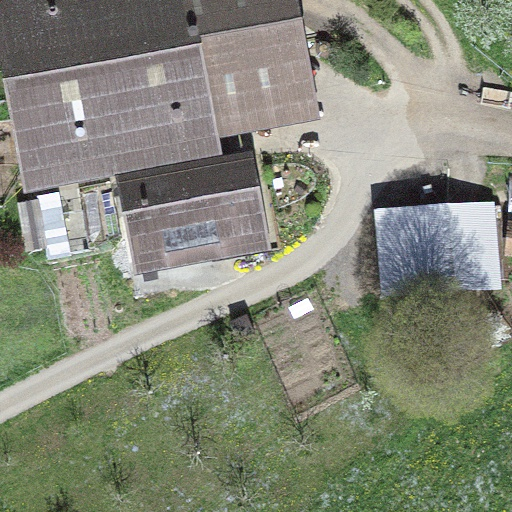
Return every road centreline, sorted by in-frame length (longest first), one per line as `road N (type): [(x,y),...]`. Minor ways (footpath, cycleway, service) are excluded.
road 1 (track): [(456,91),(379,152),(347,214),(306,259),(0,411)]
road 2 (track): [(511,128),(456,91),(442,38),(414,0)]
